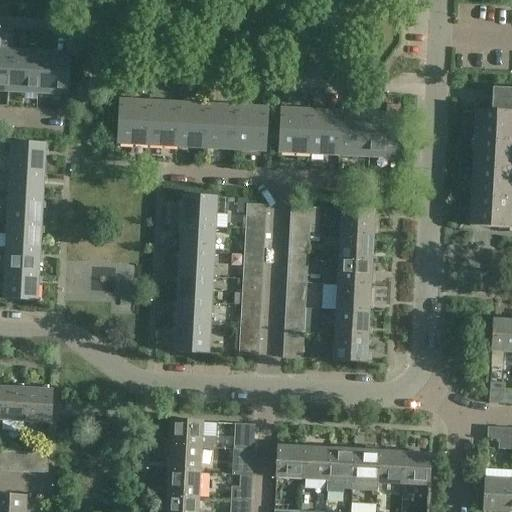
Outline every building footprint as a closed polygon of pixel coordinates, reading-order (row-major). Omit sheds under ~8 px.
[(0,52),(0,92),(8,93),(10,53),(0,52)] [(10,53),(8,93),(38,95),(40,54),(10,53)] [(40,54),(38,95),(69,96),(71,56),(40,54)] [(476,127),(511,128),(511,91),(508,92),(497,91),(496,112),(477,112),(476,127)] [(147,147),(150,103),(121,102),(119,145),(147,147)] [(181,105),(150,103),(147,147),(178,148),(181,105)] [(181,105),(178,148),(206,150),(208,106),(181,105)] [(237,108),(208,106),(206,150),(235,151),(237,108)] [(269,110),(237,108),(235,151),(266,153),(269,110)] [(309,155),(311,112),(283,110),(281,154),(309,155)] [(342,113),(311,112),(309,155),(339,157),(342,113)] [(370,115),(342,113),(339,157),(367,158),(370,115)] [(370,115),(367,158),(399,160),(401,116),(370,115)] [(511,128),(476,127),(475,142),(511,143),(511,128)] [(511,143),(475,142),(475,157),(511,158),(511,143)] [(12,175),(45,177),(47,147),(4,144),(4,161),(13,161),(12,175)] [(511,158),(475,157),(474,172),(511,173),(511,158)] [(511,173),(474,172),(473,186),(511,187),(511,173)] [(45,177),(12,175),(11,199),(44,201),(45,177)] [(511,187),(473,186),(473,200),(511,201),(511,187)] [(44,201),(11,199),(10,225),(42,227),(44,201)] [(184,199),(182,227),(216,228),(217,217),(226,217),(227,201),(184,199)] [(511,201),(473,200),(472,216),(511,217),(511,201)] [(247,213),(247,206),(247,202),(236,202),(235,212),(247,213)] [(247,213),(246,230),(266,231),(267,207),(247,206),(247,213)] [(310,232),(311,209),(292,209),(291,232),(310,233),(310,232)] [(321,210),(311,209),(310,232),(320,232),(321,210)] [(342,211),(341,235),(375,236),(376,213),(342,211)] [(511,221),(511,217),(472,216),(472,229),(511,231),(511,221)] [(10,225),(8,250),(41,251),(42,227),(10,225)] [(182,227),(181,254),(215,256),(216,228),(182,227)] [(246,230),(244,257),(264,258),(266,231),(246,230)] [(291,232),(290,260),(308,261),(310,233),(291,232)] [(375,236),(341,235),(340,262),(373,264),(375,236)] [(8,250),(7,274),(40,275),(41,251),(8,250)] [(181,254),(180,277),(213,279),(215,256),(181,254)] [(264,258),(244,257),(243,280),(263,281),(264,258)] [(308,261),(290,260),(288,282),(307,283),(308,261)] [(340,262),(339,285),(372,286),(373,264),(340,262)] [(40,275),(7,274),(5,302),(38,304),(40,275)] [(213,279),(180,277),(178,303),(212,305),(213,279)] [(263,281),(243,280),(241,307),(261,308),(263,281)] [(288,282),(287,309),(306,310),(307,283),(288,282)] [(339,285),(337,311),(371,313),(372,286),(339,285)] [(212,305),(178,303),(177,328),(211,330),(212,305)] [(261,308),(241,307),(240,331),(260,332),(261,308)] [(306,310),(287,309),(285,333),(304,334),(306,310)] [(371,313),(337,311),(336,336),(370,338),(371,313)] [(511,354),(511,322),(495,322),(494,354),(493,370),(505,370),(506,354),(511,354)] [(211,330),(177,328),(176,355),(209,357),(211,330)] [(260,332),(240,331),(238,358),(258,359),(260,332)] [(304,334),(285,333),(284,360),(303,361),(304,334)] [(370,338),(336,336),(335,363),(368,365),(370,338)] [(511,406),(511,394),(504,394),(505,385),(492,384),(491,405),(511,406)] [(1,390),(0,418),(0,422),(26,424),(28,391),(1,390)] [(28,391),(26,424),(52,425),(54,393),(28,391)] [(171,449),(204,451),(216,452),(216,437),(205,437),(206,425),(172,423),(171,449)] [(241,453),(254,453),(255,428),(235,427),(233,452),(242,452),(241,453)] [(511,451),(511,430),(490,430),(489,442),(498,442),(498,451),(511,451)] [(3,439),(2,446),(23,447),(24,439),(3,439)] [(303,482),(305,450),(278,448),(277,480),(303,482)] [(204,451),(171,449),(169,474),(203,476),(204,451)] [(329,451),(305,450),(303,482),(327,483),(329,451)] [(329,451),(327,483),(327,491),(338,492),(338,484),(353,484),(354,452),(329,451)] [(25,454),(0,452),(0,472),(24,474),(25,454)] [(354,452),(353,484),(377,486),(379,454),(354,452)] [(254,453),(241,453),(241,463),(233,462),(232,478),(240,478),(252,479),(254,453)] [(49,455),(25,454),(24,474),(48,475),(49,455)] [(379,454),(377,486),(403,487),(405,455),(379,454)] [(405,455),(403,487),(428,488),(430,457),(405,455)] [(169,474),(168,500),(202,501),(203,476),(169,474)] [(252,479),(240,478),(240,489),(231,489),(231,503),(251,504),(252,479)] [(511,511),(511,500),(511,483),(487,482),(485,511),(511,511)] [(0,498),(0,511),(27,511),(28,500),(0,498)] [(201,511),(202,501),(168,500),(167,511),(201,511)] [(250,511),(251,504),(231,503),(230,511),(250,511)]
